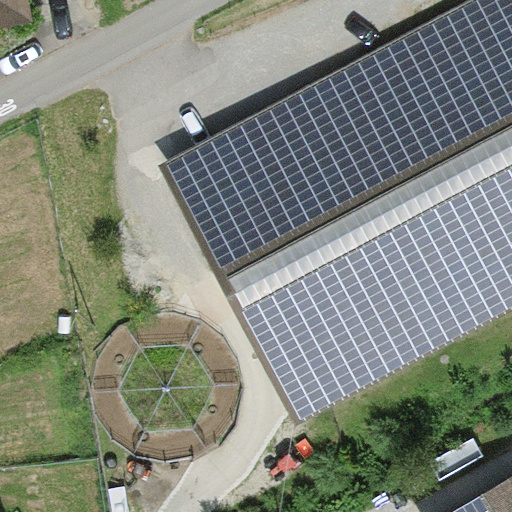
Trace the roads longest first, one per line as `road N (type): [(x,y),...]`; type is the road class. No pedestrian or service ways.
road 1 (unknown): [(247,446),(258,402),(239,329),(178,253),(77,59)]
road 2 (residential): [(187,0),(0,101)]
